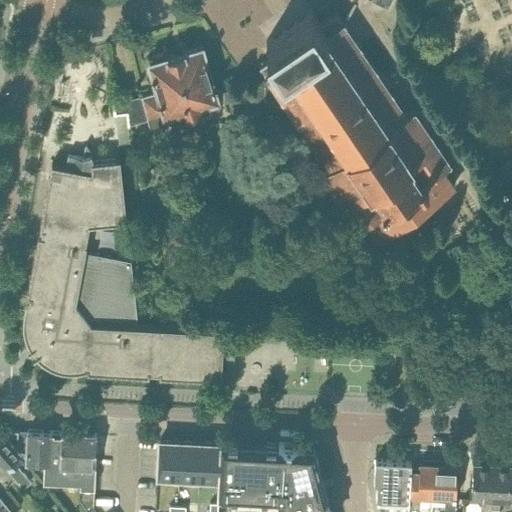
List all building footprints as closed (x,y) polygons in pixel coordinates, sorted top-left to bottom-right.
[(357,226),(367,219),(379,236),(453,186),(441,168),(448,163),(448,164),(452,161),(449,158),(438,144),(439,143),(437,140),(436,141),(432,134),(433,134),(431,131),(430,131),(427,127),(431,124),(423,112),(419,115),(416,111),(417,110),(415,107),(407,113),(393,92),(394,92),(392,89),(391,89),(388,85),(392,82),(384,71),(380,73),(375,66),(376,65),(369,57),(361,46),(362,45),(360,42),(359,43),(346,23),(347,22),(344,18),(342,20),(336,11),(320,22),(311,9),(266,40),(275,53),(259,64),(265,72),(263,74),(266,78),(267,77),(329,167),(320,173),(324,179),(321,181),(329,193),(333,191),(357,226)] [(217,98),(201,45),(169,55),(167,49),(148,55),(158,91),(127,99),(112,95),(111,95),(113,113),(127,111),(129,124),(133,123),(150,118),(155,134),(166,131),(161,115),(217,98)] [(266,99),(265,85),(224,87),(224,101),(266,99)] [(92,159),(91,152),(90,149),(88,146),(86,143),(85,144),(88,148),(90,153),(82,155),(68,152),(65,164),(51,161),(39,227),(42,227),(41,233),(38,233),(27,293),(30,294),(27,301),(24,308),(23,316),(23,324),(24,331),(27,339),(30,346),(28,348),(29,349),(32,346),(36,352),(33,354),(34,355),(36,353),(42,358),(49,363),(56,366),(64,367),(71,368),(79,367),(87,365),(87,369),(148,372),(148,370),(159,370),(159,373),(220,376),(221,362),(233,362),(234,347),(238,341),(242,344),(246,348),(247,347),(240,340),(237,338),(233,336),(228,335),(224,334),(224,327),(138,323),(131,258),(85,249),(86,241),(85,241),(89,222),(126,218),(120,156),(92,159)] [(435,273),(419,251),(403,262),(418,285),(435,273)] [(0,460),(22,487),(30,480),(10,457),(18,450),(26,451),(27,429),(0,427),(0,460)] [(93,503),(95,453),(96,433),(27,429),(26,451),(26,460),(44,461),(43,480),(60,481),(60,480),(80,481),(79,486),(80,486),(79,498),(86,509),(93,503)] [(159,439),(157,475),(180,476),(182,440),(159,439)] [(182,440),(180,476),(201,477),(203,441),(182,440)] [(219,478),(218,492),(276,495),(280,511),(330,511),(324,489),(322,480),(322,479),(319,470),(312,444),(298,444),(298,443),(278,442),(278,443),(261,442),(252,441),(250,441),(241,441),(221,440),(221,442),(219,478)] [(203,441),(201,477),(219,478),(221,442),(203,441)] [(375,459),(373,482),(377,482),(376,497),(409,499),(410,464),(411,460),(377,459),(375,459)] [(409,499),(408,507),(419,508),(419,495),(433,496),(434,459),(424,459),(424,461),(419,461),(419,464),(410,464),(409,499)] [(434,459),(433,496),(445,497),(444,510),(454,510),(457,463),(444,462),(444,460),(434,459)] [(489,511),(492,465),(473,464),(471,498),(480,498),(479,511),(489,511)] [(511,465),(492,465),(489,511),(499,511),(500,499),(511,500),(511,474),(511,465)] [(209,501),(209,511),(217,511),(217,502),(209,501)] [(93,511),(91,508),(92,507),(93,503),(86,509),(87,509),(82,511),(93,511)]
